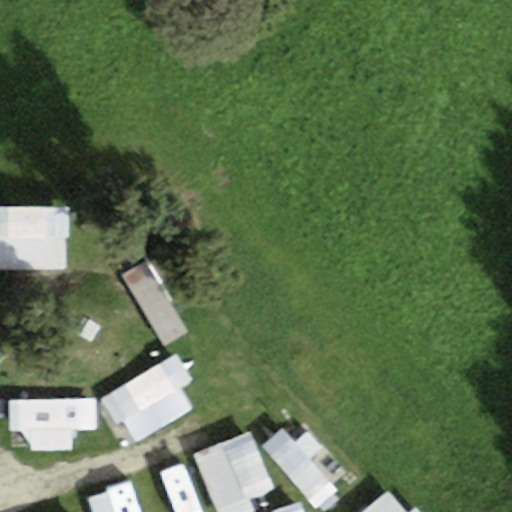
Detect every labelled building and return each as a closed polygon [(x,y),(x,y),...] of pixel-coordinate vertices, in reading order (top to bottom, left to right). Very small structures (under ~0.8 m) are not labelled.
[(0,271),(74,272),(74,206),(0,205),(0,271)] [(103,447),(101,401),(17,405),(19,451),(103,447)] [(277,447),(314,507),(335,494),(297,434),(277,447)] [(199,460),(222,511),(260,511),(284,501),(253,435),(199,460)] [(93,499),(96,511),(144,511),(139,489),(93,499)] [(416,511),(403,492),(372,511),(416,511)]
